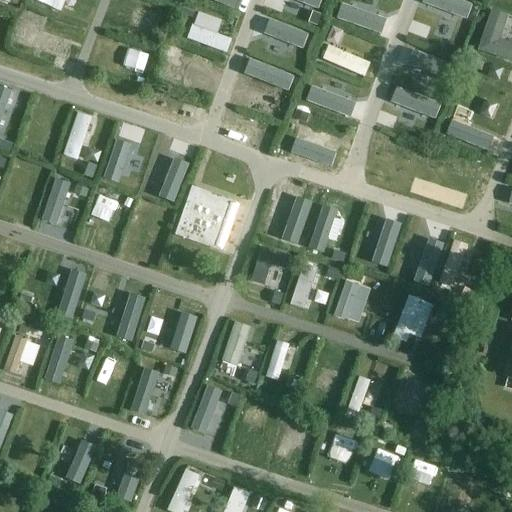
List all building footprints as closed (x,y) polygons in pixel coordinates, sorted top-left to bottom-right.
[(298,0),(297,4),(322,13),(326,0),(298,0)] [(173,31),(178,9),(140,1),(135,23),(173,31)] [(149,71),(154,58),(126,46),(121,59),(149,71)] [(228,69),(218,65),(221,57),(195,48),(187,69),(223,81),(228,69)] [(267,69),(260,92),(293,101),(300,79),(267,69)] [(511,94),(511,80),(495,76),(491,89),(511,94)] [(336,99),(351,103),(355,91),(339,87),(336,99)] [(412,96),(404,114),(433,127),(441,109),(412,96)] [(358,133),(313,124),(309,147),(353,156),(358,133)] [(15,182),(20,169),(8,165),(3,178),(15,182)] [(316,217),(322,190),(299,185),(293,212),(316,217)] [(239,207),(191,191),(176,236),(223,252),(239,207)] [(111,212),(121,215),(124,199),(114,197),(111,212)] [(146,241),(159,244),(167,209),(154,206),(146,241)] [(471,278),(485,236),(472,231),(457,274),(471,278)] [(35,295),(51,300),(64,259),(48,254),(35,295)] [(315,282),(330,283),(331,265),(317,264),(315,282)] [(356,306),(378,310),(384,277),(362,273),(356,306)] [(411,331),(424,335),(427,326),(439,330),(451,296),(426,287),(411,331)] [(57,288),(53,305),(66,308),(70,291),(57,288)] [(186,299),(184,313),(197,315),(198,300),(186,299)] [(168,331),(181,332),(182,306),(169,305),(168,331)] [(301,351),(307,336),(297,332),(291,346),(301,351)] [(77,341),(63,379),(84,388),(99,349),(77,341)] [(330,377),(342,380),(350,345),(338,342),(330,377)] [(109,384),(128,390),(139,356),(120,350),(109,384)] [(377,405),(388,372),(377,368),(366,401),(377,405)] [(434,410),(442,373),(422,368),(413,406),(434,410)] [(222,389),(210,427),(222,431),(234,393),(222,389)] [(271,432),(285,396),(271,391),(258,427),(271,432)] [(41,408),(31,450),(44,453),(54,411),(41,408)] [(343,435),(336,469),(357,474),(365,439),(343,435)] [(132,470),(142,443),(128,438),(114,479),(138,487),(142,474),(132,470)] [(431,457),(419,493),(439,500),(451,464),(431,457)] [(201,460),(186,507),(200,511),(211,476),(229,481),(232,470),(201,460)] [(463,511),(481,511),(495,476),(472,467),(456,509),(463,511)] [(31,511),(39,482),(21,478),(12,511),(31,511)] [(83,503),(80,511),(93,511),(95,507),(83,503)]
